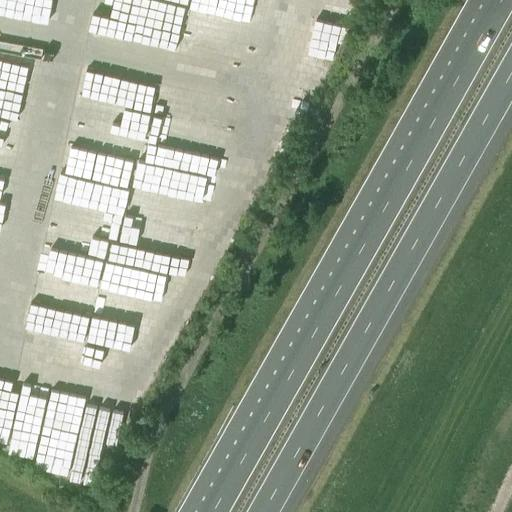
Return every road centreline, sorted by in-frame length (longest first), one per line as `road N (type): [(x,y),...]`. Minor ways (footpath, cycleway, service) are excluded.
road 1 (motorway): [(501,0),(212,511)]
road 2 (motorway): [(266,511),(511,74)]
